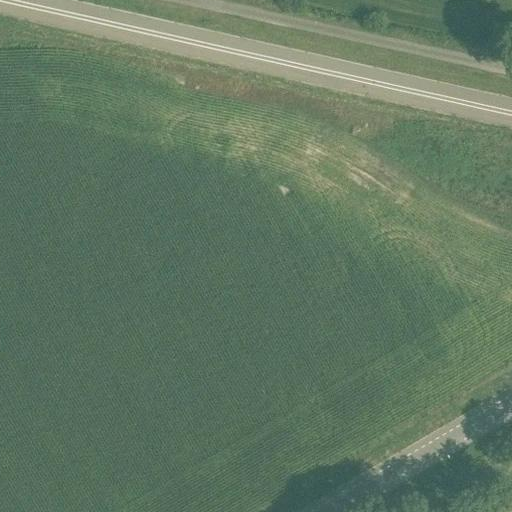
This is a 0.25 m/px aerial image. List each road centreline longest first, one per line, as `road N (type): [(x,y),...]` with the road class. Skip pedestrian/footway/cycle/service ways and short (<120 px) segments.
road 1 (unclassified): [(511,114),(10,0)]
road 2 (track): [(511,69),(191,0)]
road 3 (unclassified): [(326,511),(511,402)]
